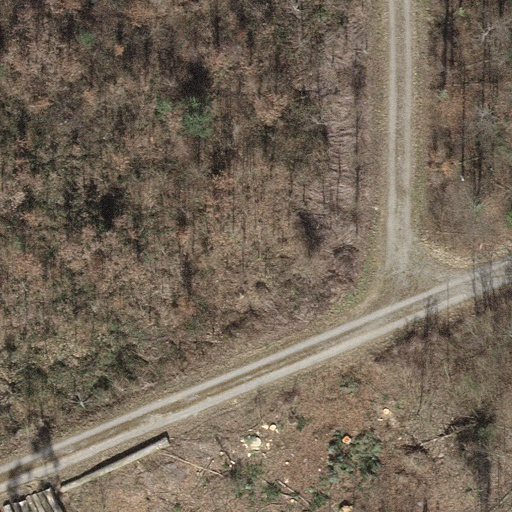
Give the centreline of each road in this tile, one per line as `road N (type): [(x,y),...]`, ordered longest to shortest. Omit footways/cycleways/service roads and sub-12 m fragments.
road 1 (track): [(0,499),(511,271)]
road 2 (track): [(374,0),(379,133),(325,357)]
